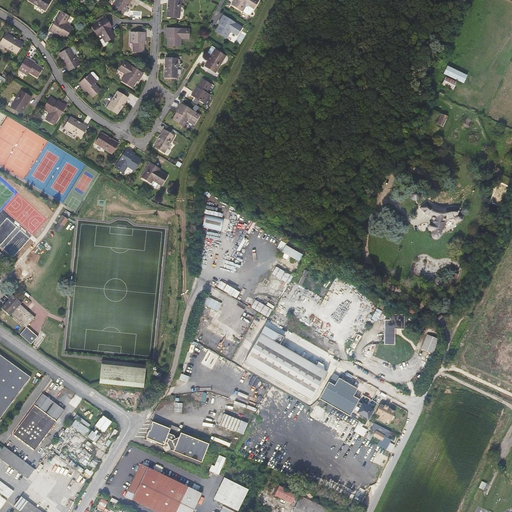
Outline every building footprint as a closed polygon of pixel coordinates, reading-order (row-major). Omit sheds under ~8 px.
[(49,0),(29,0),(44,9),(49,0)] [(131,0),(116,0),(112,8),(122,14),(126,8),(126,7),(127,5),(128,5),(131,0)] [(180,0),(168,0),(167,15),(179,16),(180,0)] [(256,0),(232,0),(231,3),(242,10),(246,3),(252,7),(256,0)] [(66,22),(70,15),(60,9),(55,17),(57,18),(50,30),(58,35),(59,33),(66,38),(72,26),(66,22)] [(241,26),(222,14),(217,22),(218,23),(214,30),(225,36),(229,30),(236,34),(241,26)] [(103,21),(101,19),(95,22),(97,24),(91,27),(97,36),(100,34),(103,39),(106,44),(115,38),(109,29),(111,28),(105,19),(104,20),(103,21)] [(189,28),(167,27),(166,36),(168,36),(167,44),(180,45),(181,37),(189,37),(189,28)] [(240,45),(249,30),(243,27),(238,36),(231,32),(228,37),(231,39),(231,40),(240,45)] [(144,31),(130,30),(130,40),(133,41),(133,50),(143,50),(143,41),(144,41),(144,31)] [(13,38),(6,33),(0,44),(17,54),(23,43),(16,39),(16,40),(13,38)] [(72,45),(69,47),(73,55),(77,53),(72,45)] [(216,47),(211,45),(207,52),(211,55),(205,64),(215,71),(225,55),(223,53),(224,52),(217,48),(216,49),(215,49),(216,47)] [(73,55),(69,47),(59,52),(68,69),(78,64),(73,55)] [(34,61),(25,56),(18,69),(26,74),(28,71),(36,76),(41,67),(34,62),(34,61)] [(178,57),(166,56),(165,75),(177,76),(178,57)] [(142,72),(123,60),(118,68),(125,72),(121,79),(131,86),(136,79),(137,80),(142,72)] [(444,74),(463,83),(467,76),(447,66),(444,74)] [(96,80),(89,72),(78,82),(85,89),(86,89),(92,96),(100,89),(94,82),(96,80)] [(442,85),(453,90),(457,82),(446,77),(442,85)] [(211,83),(202,78),(197,86),(196,86),(191,94),(203,101),(209,93),(206,91),(211,83)] [(29,95),(19,89),(9,105),(19,111),(29,95)] [(126,97),(117,91),(107,107),(117,113),(126,97)] [(56,100),(49,96),(42,107),(49,111),(45,118),(53,123),(64,104),(56,98),(56,100)] [(199,114),(180,102),(175,111),(176,111),(172,118),(183,124),(187,118),(194,122),(199,114)] [(431,120),(437,122),(440,112),(434,110),(431,120)] [(437,124),(442,127),(447,117),(441,114),(437,124)] [(86,125),(70,115),(64,126),(80,135),(86,125)] [(174,136),(164,130),(154,147),(164,153),(167,148),(174,136)] [(119,142),(102,133),(96,142),(112,152),(119,142)] [(135,153),(127,148),(116,167),(123,172),(128,165),(135,169),(141,158),(135,154),(135,153)] [(156,167),(150,163),(142,177),(150,183),(153,179),(158,182),(157,183),(158,183),(162,185),(164,182),(163,181),(164,180),(165,181),(168,176),(159,171),(155,169),(156,167)] [(153,179),(150,183),(151,183),(150,184),(156,187),(158,183),(157,183),(158,182),(153,179)] [(419,198),(419,197),(420,196),(420,195),(420,194),(420,193),(419,192),(418,191),(418,190),(416,190),(415,190),(414,190),(413,190),(412,190),(411,191),(410,192),(410,193),(410,194),(410,195),(410,197),(411,198),(411,199),(412,199),(413,200),(414,200),(416,200),(417,200),(418,199),(419,198)] [(433,231),(432,234),(432,235),(433,236),(433,237),(434,238),(435,238),(436,238),(437,238),(438,238),(439,237),(439,236),(440,235),(442,224),(443,223),(444,221),(445,220),(447,218),(449,218),(450,217),(453,217),(454,217),(454,218),(454,219),(455,220),(456,221),(457,221),(458,221),(459,221),(460,221),(460,220),(461,219),(461,218),(461,217),(461,216),(461,215),(460,215),(460,214),(459,214),(458,214),(457,214),(458,209),(457,208),(455,208),(451,208),(449,208),(447,209),(446,209),(444,210),(441,210),(439,210),(435,209),(432,208),(430,207),(426,203),(421,208),(424,211),(425,212),(428,214),(433,217),(432,217),(432,218),(433,219),(436,219),(435,224),(430,223),(429,229),(433,231)] [(60,217),(57,215),(51,224),(56,227),(60,221),(61,221),(64,216),(61,214),(60,217)] [(202,227),(220,232),(223,219),(205,214),(202,227)] [(216,241),(219,232),(207,229),(204,238),(216,241)] [(282,252),(299,262),(302,255),(285,245),(286,244),(281,241),(277,248),(282,251),(282,252)] [(276,267),(272,274),(288,284),(293,277),(276,267)] [(217,287),(236,298),(239,292),(221,281),(217,287)] [(11,291),(9,294),(11,296),(10,298),(2,307),(9,314),(11,313),(25,325),(19,333),(30,343),(37,335),(26,326),(35,316),(20,303),(22,301),(11,291)] [(201,303),(217,311),(221,304),(205,295),(201,303)] [(254,298),(250,306),(266,315),(270,307),(254,298)] [(372,319),(378,321),(381,310),(376,308),(372,319)] [(384,320),(384,345),(395,345),(395,329),(404,329),(404,315),(383,314),(383,320),(384,320)] [(265,326),(244,362),(311,400),(327,372),(324,370),(316,366),(279,345),(284,337),(265,326)] [(351,348),(354,350),(361,336),(358,334),(351,348)] [(428,335),(422,349),(432,353),(438,339),(428,335)] [(0,418),(31,376),(0,352),(0,418)] [(146,364),(102,360),(100,383),(144,388),(146,364)] [(187,382),(189,376),(181,373),(179,379),(187,382)] [(34,405),(13,434),(35,450),(56,421),(64,410),(43,394),(35,406),(34,405)] [(174,412),(182,412),(182,404),(175,403),(174,412)] [(370,419),(374,408),(361,403),(357,414),(370,419)] [(378,419),(386,422),(388,419),(390,421),(391,420),(392,420),(393,420),(394,417),(394,416),(393,416),(395,411),(387,408),(388,407),(385,405),(384,406),(380,404),(376,414),(380,415),(378,419)] [(316,427),(341,441),(350,425),(317,405),(311,417),(319,422),(316,427)] [(219,425),(243,435),(247,423),(224,414),(219,425)] [(102,415),(96,426),(105,432),(112,420),(102,415)] [(72,425),(95,442),(100,435),(77,418),(72,425)] [(146,438),(162,444),(164,444),(168,433),(170,429),(152,422),(146,438)] [(354,431),(364,437),(366,432),(367,430),(357,424),(354,431)] [(376,431),(373,436),(382,441),(384,436),(376,431)] [(366,432),(364,437),(370,441),(373,436),(366,432)] [(174,435),(168,433),(164,444),(162,444),(161,447),(163,447),(166,445),(167,443),(170,450),(202,462),(209,444),(180,433),(179,437),(175,439),(174,435)] [(0,458),(27,479),(35,469),(4,446),(3,448),(0,451),(0,458)] [(220,454),(217,460),(225,463),(226,462),(227,461),(226,456),(220,454)] [(225,463),(217,460),(215,465),(213,463),(208,474),(211,475),(213,470),(219,473),(222,465),(225,463)] [(142,465),(127,496),(158,511),(192,511),(201,494),(197,492),(200,487),(194,485),(192,489),(159,473),(162,467),(155,464),(152,470),(142,465)] [(90,477),(93,472),(87,469),(84,474),(90,477)] [(315,473),(312,480),(356,505),(365,490),(357,485),(353,494),(315,473)] [(214,499),(237,511),(248,489),(224,478),(214,499)] [(279,483),(277,487),(284,491),(294,496),(296,492),(279,483)] [(284,491),(277,487),(274,493),(292,502),(294,496),(284,491)] [(320,507),(330,511),(332,509),(300,493),(298,497),(320,507)] [(14,507),(21,511),(35,511),(37,509),(21,497),(14,507)] [(330,511),(320,507),(298,497),(290,511),(330,511)]
